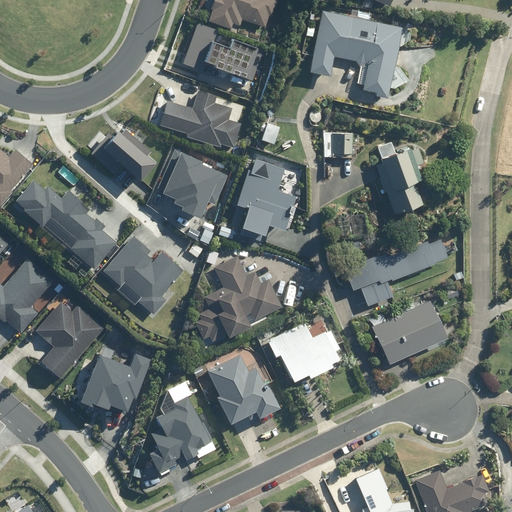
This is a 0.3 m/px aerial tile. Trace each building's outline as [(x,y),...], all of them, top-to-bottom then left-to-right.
[(242,19),(266,27),(270,16),(272,17),(278,1),(274,0),(214,0),(207,20),(233,28),(234,24),(240,26),(242,19)] [(403,28),(324,9),(310,69),(332,74),(335,58),(369,66),(363,90),(387,96),(403,28)] [(216,68),(251,81),(262,50),(234,40),(231,48),(214,42),(219,30),(199,23),(183,64),(204,72),(207,63),(217,66),(216,68)] [(168,100),(160,126),(188,134),(187,138),(221,147),(222,144),(235,148),(242,123),(230,119),(233,108),(214,102),(216,96),(198,91),(193,107),(168,100)] [(280,127),(266,123),(260,140),(274,144),(280,127)] [(123,165),(142,181),(157,164),(148,156),(152,152),(126,130),(122,134),(120,132),(115,138),(108,133),(91,153),(116,174),(123,165)] [(325,157),(353,157),(353,132),(325,132),(325,157)] [(378,164),(395,215),(424,205),(416,183),(424,181),(418,166),(424,164),(419,147),(397,155),(392,141),(378,146),(383,162),(378,164)] [(163,191),(162,193),(176,198),(175,203),(182,206),(180,210),(201,218),(208,202),(215,205),(227,175),(201,164),(203,160),(175,149),(159,189),(163,191)] [(247,205),(240,227),(266,236),(269,225),(287,230),(298,197),(280,192),(288,168),(253,157),(238,202),(247,205)] [(71,249),(95,269),(117,244),(102,231),(105,226),(97,219),(95,221),(86,214),(90,209),(68,190),(62,198),(49,186),(45,190),(34,180),(16,200),(26,209),(24,212),(43,228),(45,225),(71,248),(71,249)] [(0,253),(11,243),(0,232),(0,253)] [(139,301),(155,315),(168,300),(162,295),(183,271),(161,252),(154,261),(148,255),(151,251),(134,236),(104,271),(121,286),(118,290),(135,305),(139,301)] [(435,240),(346,272),(354,294),(362,291),(368,306),(393,297),(388,282),(444,262),(435,240)] [(0,282),(0,318),(3,321),(5,319),(21,332),(39,312),(31,306),(54,279),(26,255),(1,284),(0,282)] [(210,309),(198,315),(201,320),(195,323),(203,339),(209,336),(212,342),(229,334),(230,336),(252,326),(247,316),(251,314),(254,321),(282,308),(269,280),(261,283),(256,272),(247,276),(237,257),(214,268),(224,288),(205,297),(210,309)] [(58,378),(103,325),(77,303),(71,310),(59,301),(33,331),(52,347),(39,362),(58,378)] [(391,364),(447,339),(430,303),(375,328),(391,364)] [(304,323),(268,341),(275,357),(278,355),(290,379),(293,378),(294,380),(309,373),(311,377),(333,366),(331,362),(339,358),(335,349),(339,347),(331,330),(312,339),(304,323)] [(126,411),(129,412),(134,398),(137,399),(152,360),(136,354),(130,367),(99,355),(80,403),(99,410),(101,406),(125,415),(126,411)] [(220,398),(218,399),(231,425),(256,413),(260,419),(280,409),(267,384),(264,385),(256,370),(248,374),(239,357),(208,373),(220,398)] [(150,454),(159,473),(178,463),(176,460),(184,455),(187,461),(199,454),(196,448),(211,441),(189,396),(173,404),(176,409),(157,418),(162,428),(152,433),(160,449),(150,454)] [(414,511),(414,507),(411,507),(410,500),(394,502),(388,487),(389,486),(380,466),(357,476),(369,505),(363,507),(365,511),(414,511)] [(134,477),(141,478),(143,471),(135,469),(134,477)] [(466,511),(468,511),(489,502),(485,491),(489,490),(483,473),(448,487),(441,469),(416,479),(428,511),(466,511)] [(9,507),(1,511),(31,511),(18,489),(4,498),(9,507)]
